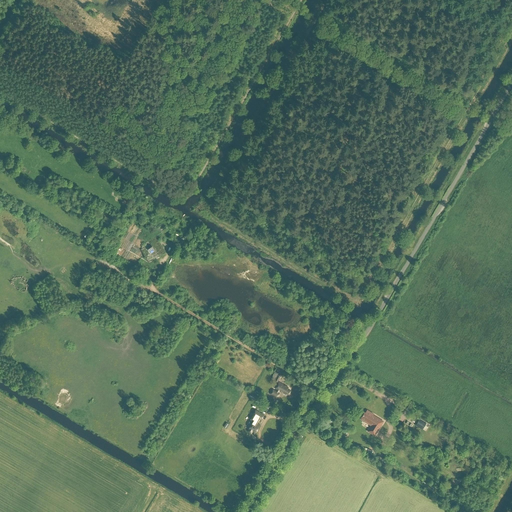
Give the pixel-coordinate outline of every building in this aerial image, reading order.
[(161,236),(142,249),(149,260),(153,257),(154,259),(158,256),(158,255),(164,250),(159,243),(164,240),(161,236)] [(281,375),(275,371),(273,375),(271,378),(278,382),(281,375)] [(275,388),(277,389),(276,391),(273,389),(271,393),(277,397),(279,393),(278,392),(279,390),(286,394),(287,393),(288,394),(290,390),(287,388),(288,387),(279,382),(275,388)] [(261,404),(263,401),(251,393),(249,397),(261,404)] [(256,433),(260,425),(257,423),(261,417),(262,418),(264,414),(256,409),(251,418),(250,419),(253,421),(249,429),(248,430),(249,431),(250,433),(251,432),(252,431),(256,433)] [(365,412),(361,417),(362,418),(361,419),(371,425),(368,431),(375,435),(381,426),(380,425),(382,421),(373,415),(374,414),(367,410),(365,412)] [(419,419),(416,425),(423,429),(426,423),(419,419)] [(409,438),(420,444),(421,443),(411,436),(409,438)] [(388,465),(390,461),(368,448),(366,452),(388,465)]
